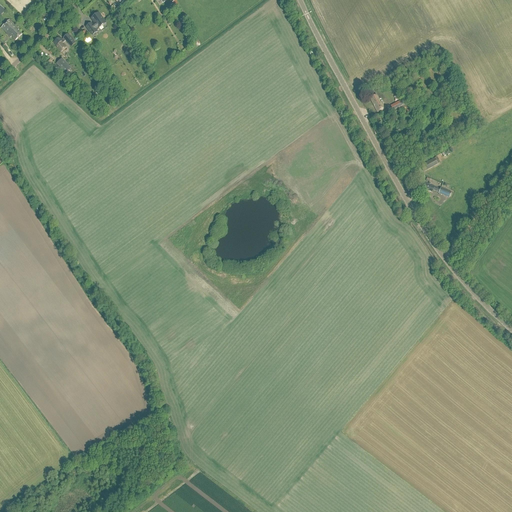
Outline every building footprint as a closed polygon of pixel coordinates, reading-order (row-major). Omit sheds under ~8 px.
[(172,3),(177,12),(180,10),(175,1),(172,3)] [(99,29),(106,24),(99,14),(91,19),(95,24),(92,25),(91,24),(86,27),(92,36),(97,32),(97,31),(99,29)] [(12,38),(15,42),(22,36),(18,31),(19,30),(10,21),(1,29),(11,39),(12,38)] [(69,45),(74,41),(68,34),(63,39),(64,39),(62,41),(59,38),(53,44),(61,53),(67,48),(63,44),(66,41),(69,45)] [(53,55),(56,52),(49,45),(48,47),(49,48),(48,50),(53,55)] [(62,59),(56,64),(64,74),(71,69),(62,59)] [(381,103),(376,95),(370,98),(378,113),(385,109),(382,103),(381,103)] [(404,99),(390,107),(393,111),(407,104),(404,99)] [(434,159),(425,165),(428,170),(437,165),(434,159)] [(440,190),(435,188),(435,187),(425,183),(422,190),(426,192),(426,191),(432,193),(433,191),(439,193),(438,194),(449,198),(451,193),(441,188),(440,190)] [(425,194),(442,201),(443,199),(426,192),(425,194)]
